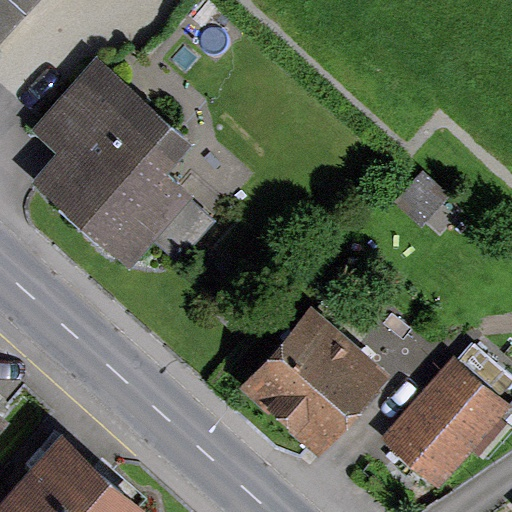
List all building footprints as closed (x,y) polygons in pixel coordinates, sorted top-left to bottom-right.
[(0,0),(0,50),(45,0),(0,0)] [(181,145),(97,70),(42,132),(70,158),(31,202),(127,287),(195,212),(154,176),(181,145)] [(297,310),(234,382),(306,445),(369,373),(297,310)] [(501,417),(451,373),(381,450),(431,495),(501,417)] [(133,511),(55,441),(0,502),(0,511),(133,511)]
